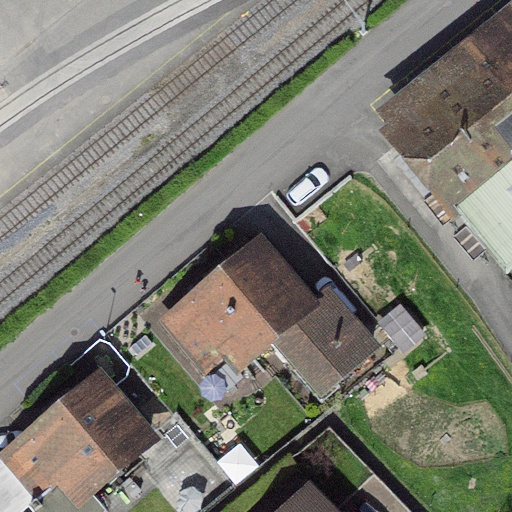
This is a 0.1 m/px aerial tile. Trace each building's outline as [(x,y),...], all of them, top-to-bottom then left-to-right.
[(502,277),(511,290),(511,42),(391,141),(502,277)] [(317,398),(365,357),(323,309),(313,319),(305,310),(302,312),(253,253),(231,271),(223,262),(201,281),(208,290),(164,329),(204,375),(227,356),(236,367),(268,340),(317,398)] [(132,411),(147,400),(128,378),(113,389),(132,411)] [(71,405),(63,396),(41,415),(48,423),(4,462),(36,501),(24,510),(25,511),(87,511),(77,500),(142,446),(92,387),(71,405)] [(313,511),(302,500),(290,511),(313,511)]
